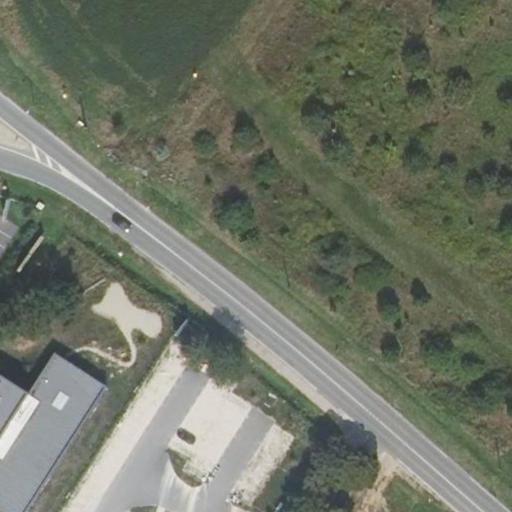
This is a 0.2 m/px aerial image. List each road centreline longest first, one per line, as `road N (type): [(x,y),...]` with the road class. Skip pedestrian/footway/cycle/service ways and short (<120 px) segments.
road 1 (secondary): [(137,226),(486,511)]
road 2 (secondary): [(137,226),(0,105)]
road 3 (secondary): [(0,157),(137,226)]
